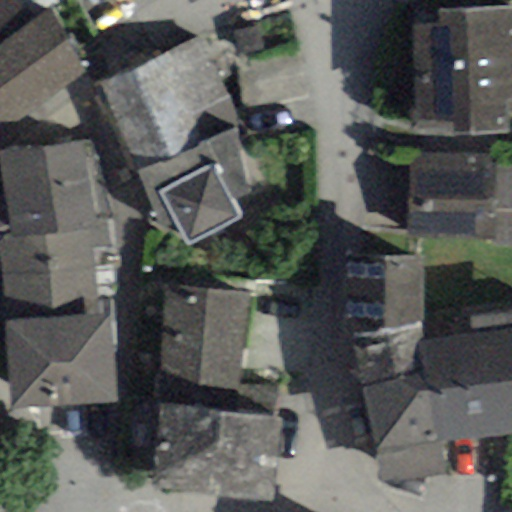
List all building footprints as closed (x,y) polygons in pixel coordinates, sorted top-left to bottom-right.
[(17,0),(0,0),(0,135),(82,72),(48,12),(31,24),(17,0)] [(440,24),(410,26),(417,123),(455,120),(456,136),(508,132),(507,119),(511,118),(511,4),(439,9),(440,24)] [(197,37),(96,83),(158,230),(180,236),(187,248),(241,217),(232,202),(250,194),(237,135),(236,113),(197,37)] [(89,138),(0,152),(0,158),(7,195),(0,196),(0,257),(1,257),(0,237),(12,236),(111,230),(89,138)] [(411,155),(408,236),(494,239),(494,247),(511,247),(511,168),(494,169),(494,158),(411,155)] [(1,257),(6,323),(110,316),(116,315),(113,270),(111,230),(12,236),(0,237),(1,257)] [(423,258),(346,255),(339,336),(347,335),(418,326),(423,258)] [(248,294),(169,286),(157,405),(272,417),(275,389),(238,385),(248,294)] [(474,335),(511,329),(511,312),(472,318),(474,335)] [(110,316),(6,323),(10,410),(115,404),(110,316)] [(425,342),(418,326),(347,335),(360,387),(420,377),(415,343),(425,342)] [(425,342),(415,343),(420,377),(428,376),(438,446),(511,435),(511,329),(474,335),(425,342)] [(438,446),(428,376),(420,377),(360,387),(381,485),(443,473),(438,446)] [(272,417),(157,405),(149,487),(269,502),(279,419),(272,417)] [(12,511),(5,465),(0,466),(0,511),(12,511)]
